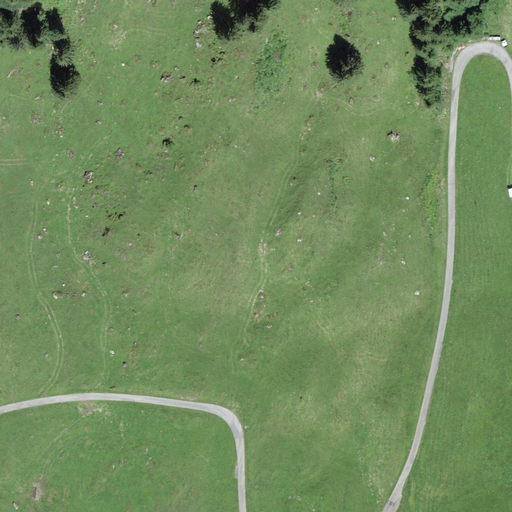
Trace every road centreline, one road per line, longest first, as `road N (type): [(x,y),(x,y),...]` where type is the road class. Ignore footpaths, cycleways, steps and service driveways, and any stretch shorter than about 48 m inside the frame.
road 1 (track): [(511,70),(493,50),(475,51),(463,65),(450,297),(424,424),(387,511)]
road 2 (track): [(245,511),(242,439),(232,418),(214,407),(80,397),(0,411)]
